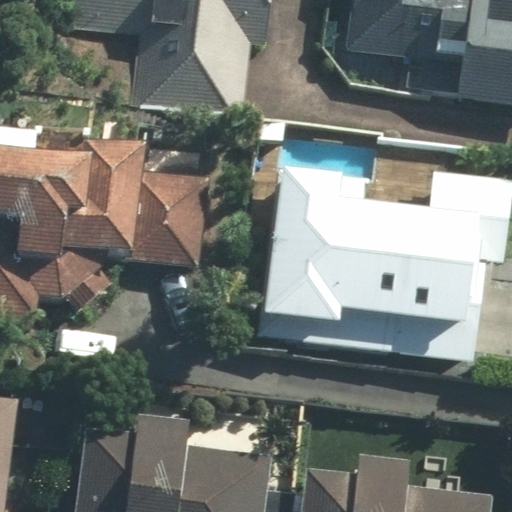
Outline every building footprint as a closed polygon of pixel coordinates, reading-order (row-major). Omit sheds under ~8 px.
[(268,53),(273,0),(73,0),(70,35),(146,43),(139,110),(236,120),(243,50),(268,53)] [(511,110),(511,0),(338,0),(332,52),(409,61),(405,98),(511,110)] [(210,184),(143,177),(144,160),(87,153),(85,171),(39,166),(41,142),(0,137),(0,321),(21,324),(78,317),(137,270),(199,278),(210,184)] [(434,178),(428,220),(361,211),(365,186),(279,175),(260,324),(345,335),(347,318),(468,334),(477,263),(500,266),(511,188),(434,178)] [(6,511),(18,410),(0,408),(0,511),(6,511)] [(135,423),(132,441),(83,435),(73,511),(258,511),(265,459),(189,449),(192,430),(135,423)] [(357,466),(355,485),(306,478),(301,511),(486,511),(488,503),(412,492),(414,473),(357,466)]
